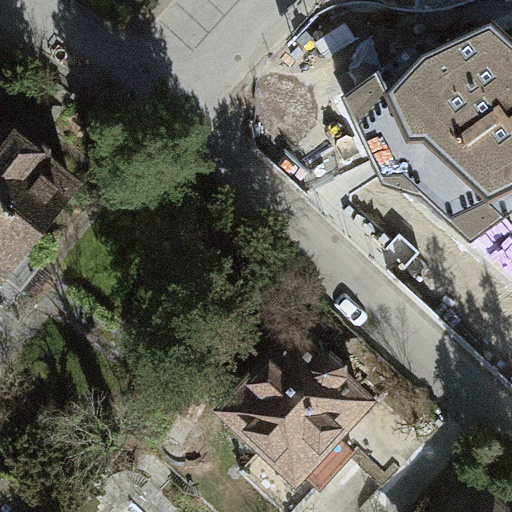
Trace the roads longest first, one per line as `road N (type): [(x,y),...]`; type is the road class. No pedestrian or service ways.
road 1 (residential): [(185,101),(268,203),(511,426)]
road 2 (residential): [(17,0),(185,101)]
road 3 (residential): [(185,101),(276,0)]
